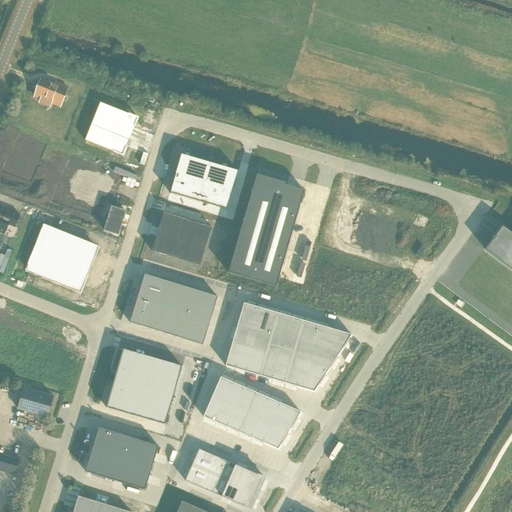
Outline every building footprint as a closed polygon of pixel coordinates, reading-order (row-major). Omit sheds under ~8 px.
[(41,79),(34,96),(44,100),(45,97),(52,100),(51,103),(60,107),(68,88),(56,83),(55,85),(41,79)] [(134,114),(97,100),(82,137),(120,151),(134,114)] [(9,156),(2,174),(30,185),(37,166),(34,165),(38,155),(41,156),(45,143),(19,133),(15,146),(22,148),(18,159),(9,156)] [(181,155),(170,194),(227,210),(238,172),(181,155)] [(77,160),(59,207),(109,227),(120,199),(112,196),(119,177),(77,160)] [(276,287),(304,191),(303,190),(302,191),(304,191),(301,201),(282,196),(285,185),(256,177),(228,273),(276,287)] [(346,244),(346,245),(401,261),(401,260),(398,259),(402,247),(406,248),(409,236),(413,237),(417,225),(425,227),(425,226),(357,206),(357,207),(358,207),(347,244),(346,244)] [(0,232),(4,234),(8,225),(15,227),(20,215),(0,207),(0,232)] [(164,213),(152,251),(200,265),(212,227),(164,213)] [(34,221),(16,267),(80,293),(99,247),(34,221)] [(511,233),(502,227),(485,250),(511,269),(511,233)] [(325,263),(316,295),(373,312),(378,297),(379,297),(378,302),(382,303),(388,281),(325,263)] [(145,275),(130,323),(203,345),(218,297),(145,275)] [(244,304),(226,366),(314,391),(351,335),(244,304)] [(10,322),(0,347),(0,359),(52,380),(66,344),(10,322)] [(423,332),(369,416),(423,451),(477,367),(423,332)] [(123,349),(106,407),(165,425),(182,367),(123,349)] [(221,378),(204,417),(278,449),(300,413),(221,378)] [(53,396),(23,388),(16,409),(47,418),(53,396)] [(145,490),(159,446),(99,428),(86,472),(145,490)] [(199,449),(185,481),(251,510),(265,478),(199,449)] [(0,453),(0,470),(15,475),(19,459),(0,453)] [(129,511),(78,496),(73,511),(129,511)] [(213,511),(181,497),(174,511),(213,511)]
